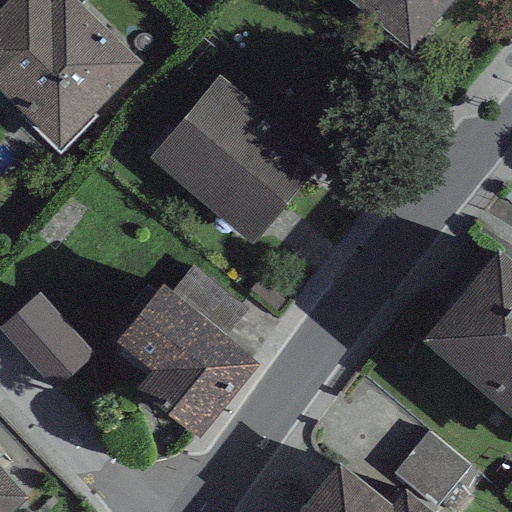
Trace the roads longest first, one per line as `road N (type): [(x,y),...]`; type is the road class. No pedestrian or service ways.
road 1 (residential): [(202,511),(511,117)]
road 2 (residential): [(140,511),(0,359)]
